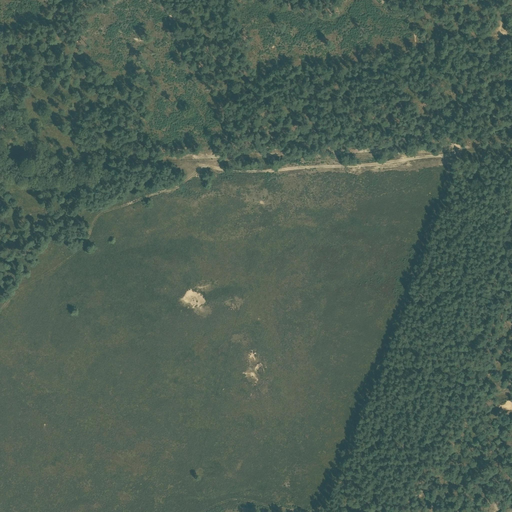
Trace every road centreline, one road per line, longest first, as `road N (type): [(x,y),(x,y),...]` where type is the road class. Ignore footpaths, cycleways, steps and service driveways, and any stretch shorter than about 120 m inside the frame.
road 1 (track): [(0,309),(80,250),(97,214),(164,191),(203,165),(248,171),(444,155)]
road 2 (track): [(444,155),(446,182),(395,326),(321,503),(303,511)]
